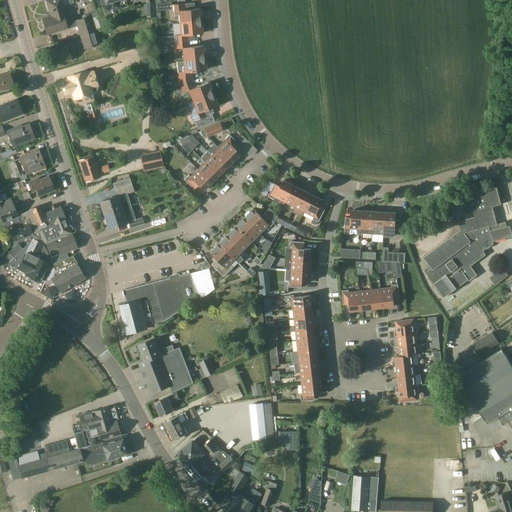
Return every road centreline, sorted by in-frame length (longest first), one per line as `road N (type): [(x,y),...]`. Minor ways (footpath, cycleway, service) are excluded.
road 1 (tertiary): [(78,329),(99,296),(98,278),(24,45)]
road 2 (secondary): [(211,511),(78,329)]
road 3 (residential): [(511,164),(398,189),(341,186)]
road 4 (residential): [(271,142),(234,80),(222,0)]
road 5 (residential): [(328,332),(322,259),(341,186)]
road 6 (residential): [(179,233),(210,213),(271,142)]
